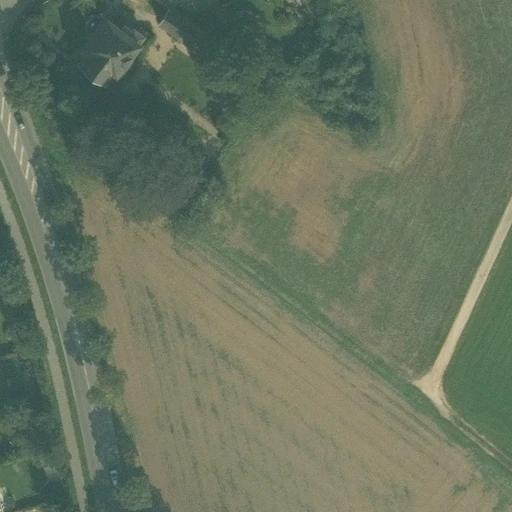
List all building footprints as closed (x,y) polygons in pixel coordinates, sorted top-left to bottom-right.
[(180,2),(179,0),(156,0),(169,9),(180,2)] [(179,0),(180,2),(186,0),(190,0),(193,9),(203,7),(201,0),(179,0)] [(208,33),(169,9),(159,25),(187,42),(185,45),(196,52),(208,33)] [(90,31),(91,33),(81,47),(89,53),(80,65),(105,83),(112,73),(117,77),(119,74),(123,76),(133,61),(131,60),(146,39),(124,25),(121,29),(102,16),(101,16),(99,15),(97,15),(95,15),(94,16),(92,17),(91,18),(89,19),(88,21),(88,23),(88,24),(88,26),(88,28),(89,30),(90,31)] [(0,511),(14,511),(11,496),(0,499),(0,511)]
